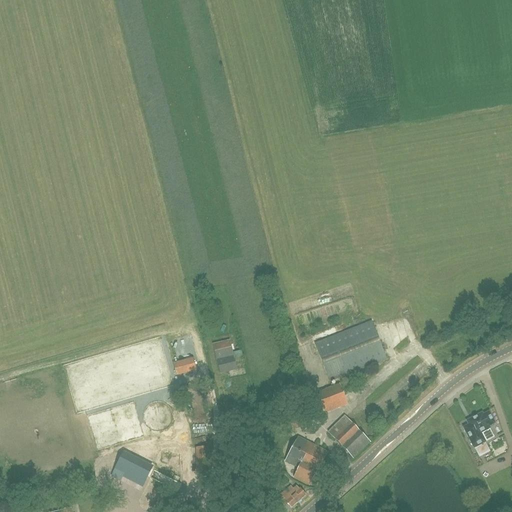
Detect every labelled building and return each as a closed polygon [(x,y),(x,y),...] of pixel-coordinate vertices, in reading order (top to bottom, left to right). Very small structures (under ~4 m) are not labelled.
[(330,382),(386,359),(371,321),(315,344),(330,382)] [(237,370),(237,368),(230,340),(212,344),(220,374),(237,370)] [(317,393),(325,414),(348,405),(339,384),(317,393)] [(292,430),(312,423),(308,411),(288,417),(292,430)] [(481,413),(470,420),(467,422),(470,425),(463,429),(475,449),(485,443),(486,443),(486,442),(494,437),(490,429),(489,427),(495,423),(488,412),(483,415),(481,413)] [(344,416),(328,432),(353,458),(370,442),(344,416)] [(327,453),(298,437),(285,462),(298,469),(294,478),(310,486),(327,453)] [(209,448),(196,447),(196,472),(209,473),(209,448)] [(113,473),(112,476),(120,480),(141,490),(143,486),(147,477),(151,468),(123,454),(113,473)] [(276,466),(268,456),(256,468),(264,477),(276,466)] [(277,498),(284,506),(286,504),(291,509),(305,496),(299,488),(298,489),(296,486),(293,489),(291,486),(277,498)]
